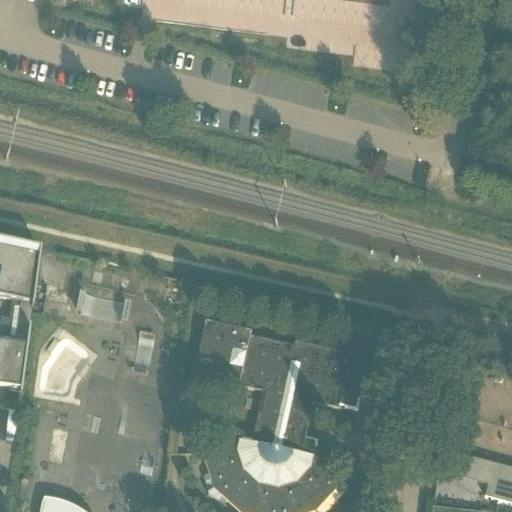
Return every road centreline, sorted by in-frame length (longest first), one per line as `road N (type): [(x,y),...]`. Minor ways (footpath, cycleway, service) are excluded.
road 1 (unclassified): [(404,511),(418,373),(433,321)]
road 2 (unclassified): [(424,150),(453,157),(471,0)]
